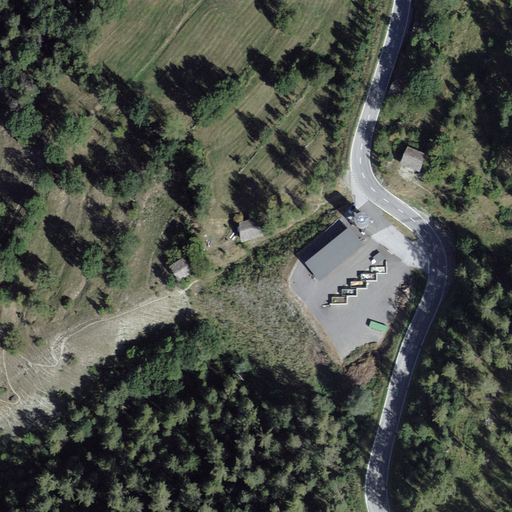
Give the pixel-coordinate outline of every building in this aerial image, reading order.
[(433,24),(419,16),(411,32),(425,39),(433,24)] [(399,74),(389,92),(408,102),(418,85),(399,74)] [(426,154),(407,147),(401,164),(420,171),(426,154)] [(260,217),(238,221),(242,241),(263,237),(260,217)] [(347,224),(302,258),(318,279),(363,245),(347,224)] [(184,257),(169,266),(178,281),(193,272),(184,257)]
